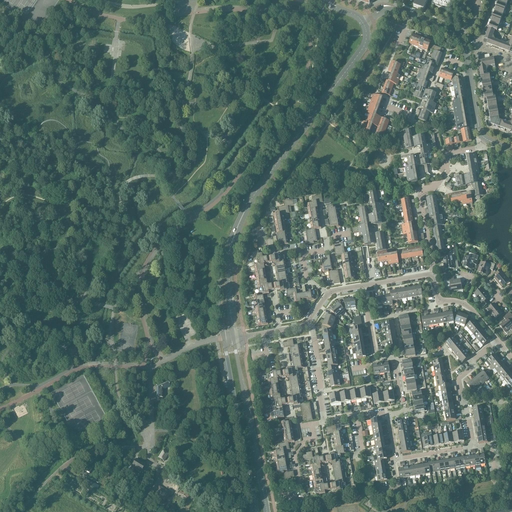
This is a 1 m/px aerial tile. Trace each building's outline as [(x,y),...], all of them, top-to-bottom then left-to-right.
[(425,0),(415,0),(413,7),(424,11),(427,1),(425,0)] [(432,0),(431,5),(450,12),(454,0),(432,0)] [(504,11),(506,6),(496,2),(495,5),(497,5),(496,8),(504,11)] [(503,16),(504,11),(496,8),(495,10),(493,10),(492,12),(503,16)] [(501,21),(503,16),(492,12),(491,15),(493,16),(492,18),(501,21)] [(499,26),(501,21),(492,18),(491,20),(489,20),(488,22),(499,26)] [(497,32),(499,26),(488,22),(487,25),(489,26),(488,28),(495,31),(497,32)] [(488,28),(487,28),(485,33),(486,34),(484,39),(485,40),(484,40),(483,43),(484,44),(486,44),(487,44),(487,45),(492,47),(492,48),(497,50),(500,42),(495,40),(493,36),(495,31),(488,28)] [(417,37),(412,36),(409,45),(414,47),(417,37)] [(511,36),(511,37),(510,42),(506,44),(500,42),(497,50),(503,52),(503,51),(509,53),(509,52),(510,53),(511,53),(511,36)] [(427,52),(428,49),(430,45),(431,42),(426,41),(423,50),(427,52)] [(434,52),(431,59),(440,62),(442,54),(440,53),(441,49),(430,45),(428,49),(434,52)] [(495,66),(493,58),(487,59),(488,60),(482,61),(482,62),(481,61),(479,62),(478,63),(478,65),(479,65),(478,66),(479,72),(478,72),(479,78),(480,78),(487,76),(486,71),(489,67),(495,66)] [(426,62),(425,67),(434,70),(436,66),(430,63),(426,62)] [(397,65),(392,63),(390,67),(399,71),(401,66),(397,65)] [(425,67),(423,71),(429,73),(429,74),(432,75),(434,70),(425,67)] [(420,70),(418,74),(427,78),(429,74),(429,73),(423,71),(420,70)] [(443,79),(451,82),(453,76),(454,73),(446,71),(443,79)] [(416,79),(420,80),(426,83),(426,82),(427,78),(418,74),(416,79)] [(399,81),(390,78),(388,82),(394,85),(398,86),(399,81)] [(418,85),(415,92),(424,95),(426,88),(418,85)] [(393,89),(384,86),(382,93),(390,96),(393,89)] [(427,91),(426,96),(435,99),(437,95),(435,94),(433,93),(431,92),(427,91)] [(372,100),(381,103),(383,98),(373,95),(372,100)] [(426,106),(424,110),(424,111),(430,113),(433,114),(435,110),(426,106)] [(368,119),(378,122),(379,118),(376,116),(376,117),(370,114),(370,115),(368,119)] [(373,126),(376,127),(378,122),(368,119),(367,123),(373,126)] [(495,128),(499,129),(502,121),(499,120),(499,119),(488,120),(488,124),(495,126),(495,128)] [(502,121),(499,129),(505,131),(505,130),(510,132),(511,131),(511,133),(511,132),(511,120),(511,122),(507,123),(502,121)] [(371,130),(373,126),(367,123),(363,122),(362,127),(371,130)] [(380,123),(377,130),(385,133),(388,126),(380,123)] [(365,133),(368,134),(369,135),(371,130),(362,127),(360,131),(361,132),(363,133),(365,133)] [(461,135),(462,138),(463,143),(471,141),(470,133),(461,135)] [(403,137),(405,144),(413,143),(412,135),(403,137)] [(482,188),(473,189),(475,197),(477,197),(480,196),(483,196),(482,188)] [(368,193),(369,201),(378,200),(376,192),(368,193)] [(312,197),(313,202),(316,201),(317,204),(323,203),(321,194),(317,194),(318,196),(312,197)] [(449,204),(457,203),(456,194),(448,195),(449,204)] [(283,200),(284,207),(285,209),(288,208),(288,207),(294,206),(293,200),(290,201),(289,199),(283,200)] [(307,205),(308,210),(312,209),(312,211),(318,210),(317,204),(316,201),(313,202),(313,204),(307,205)] [(402,205),(403,213),(412,211),(410,204),(402,205)] [(278,208),(279,214),(280,214),(280,216),(284,215),(283,214),(289,213),(288,208),(285,209),(284,207),(278,208)] [(403,213),(404,221),(413,219),(412,211),(403,213)] [(360,222),(369,221),(368,213),(359,214),(360,222)] [(381,219),(371,220),(372,228),(375,227),(374,225),(378,224),(380,224),(382,224),(381,219)] [(305,231),(306,236),(310,235),(310,237),(316,236),(315,230),(315,228),(311,229),(311,230),(305,231)] [(443,239),(442,231),(433,232),(434,240),(443,239)] [(310,235),(306,236),(308,245),(314,244),(314,242),(317,241),(316,236),(310,237),(310,235)] [(376,239),(377,247),(386,245),(384,238),(376,239)] [(444,246),(443,239),(434,240),(436,248),(444,246)] [(333,243),(334,251),(338,251),(338,249),(344,248),(343,243),(339,244),(339,242),(333,243)] [(422,247),(417,248),(418,257),(423,256),(422,251),(425,251),(424,248),(422,248),(422,247)] [(341,255),(341,257),(345,256),(345,254),(344,248),(338,249),(338,251),(334,251),(335,256),(341,255)] [(417,248),(409,250),(410,258),(418,257),(417,248)] [(409,250),(401,251),(403,260),(410,258),(409,250)] [(252,253),(253,262),(257,261),(257,259),(263,258),(262,253),(259,254),(258,252),(252,253)] [(341,257),(342,262),(348,261),(349,262),(352,262),(351,253),(345,254),(345,256),(341,257)] [(276,263),(276,264),(280,264),(279,262),(285,261),(284,256),(281,257),(281,255),(274,256),(275,258),(269,259),(270,264),(273,263),(273,264),(276,263)] [(463,267),(471,270),(473,264),(476,265),(479,258),(473,256),(472,260),(465,257),(463,262),(465,263),(463,267)] [(320,260),(321,265),(325,265),(325,266),(331,265),(330,257),(326,257),(326,259),(320,260)] [(443,259),(444,264),(445,264),(445,267),(444,267),(445,271),(454,269),(454,266),(452,266),(451,262),(453,262),(452,257),(443,259)] [(253,262),(254,266),(260,265),(261,267),(264,266),(264,265),(266,265),(270,264),(269,259),(263,260),(263,258),(257,259),(257,261),(253,262)] [(276,264),(277,269),(283,268),(283,270),(287,269),(285,261),(279,262),(280,264),(276,264)] [(490,263),(489,266),(481,263),(477,272),(487,276),(489,270),(493,271),(495,265),(490,263)] [(322,274),(328,273),(329,273),(328,271),(332,270),(331,265),(325,266),(325,265),(321,265),(322,274)] [(328,273),(329,279),(336,278),(335,276),(339,276),(338,271),(332,272),(332,270),(328,271),(329,273),(328,273)] [(502,273),(503,272),(501,270),(497,274),(498,276),(494,279),(502,288),(509,282),(510,281),(507,277),(506,278),(502,273)] [(336,278),(329,279),(330,284),(334,283),(334,285),(340,284),(339,276),(335,276),(336,278)] [(447,282),(450,282),(451,292),(461,290),(460,280),(454,281),(454,277),(446,278),(447,282)] [(257,281),(258,289),(264,288),(264,286),(268,285),(267,281),(261,282),(260,280),(257,281)] [(277,285),(276,286),(274,286),(275,291),(280,290),(281,292),(286,291),(286,289),(290,288),(289,284),(283,285),(283,283),(279,283),(279,285),(277,285)] [(269,294),(269,292),(275,291),(274,286),(270,286),(268,287),(268,285),(264,286),(264,288),(258,289),(259,294),(263,293),(263,295),(269,294)] [(290,288),(286,289),(288,297),(293,296),(293,294),(297,294),(296,289),(290,290),(290,288)] [(481,305),(483,308),(488,304),(486,301),(489,298),(481,288),(474,294),(482,304),(481,305)] [(309,293),(303,294),(304,300),(307,299),(308,301),(314,300),(312,291),(308,292),(309,293)] [(294,296),(293,296),(295,303),(301,302),(300,300),(304,300),(303,294),(297,295),(297,294),(293,294),(294,296)] [(344,303),(339,305),(344,310),(345,309),(346,311),(351,310),(349,300),(344,301),(344,303)] [(338,304),(334,307),(341,316),(345,312),(344,310),(339,305),(338,304)] [(488,310),(496,319),(502,314),(494,304),(488,310)] [(330,311),(331,312),(335,317),(337,319),(341,316),(334,307),(330,311)] [(327,316),(325,321),(334,324),(336,319),(334,319),(335,317),(331,312),(328,316),(327,316)] [(455,323),(460,324),(463,315),(458,314),(458,315),(452,314),(454,321),(455,321),(455,323)] [(506,321),(500,326),(505,333),(510,328),(511,331),(511,330),(511,324),(511,325),(509,322),(511,318),(511,316),(509,314),(504,318),(506,321)] [(465,325),(467,326),(472,322),(468,319),(468,317),(463,315),(460,324),(465,326),(465,325)] [(324,326),(324,332),(330,330),(330,329),(332,329),(334,324),(325,321),(323,326),(324,326)] [(466,327),(469,331),(477,325),(473,321),(472,322),(467,326),(466,327)] [(469,331),(473,335),(480,329),(477,325),(469,331)] [(473,335),(476,339),(483,333),(480,329),(473,335)] [(476,339),(479,343),(487,337),(483,333),(476,339)] [(487,337),(479,343),(483,347),(490,341),(487,337)] [(446,344),(449,348),(456,342),(453,338),(446,344)] [(290,348),(290,349),(294,348),(294,346),(293,340),(286,341),(287,343),(283,343),(284,349),(290,348)] [(449,348),(452,352),(460,346),(456,342),(449,348)] [(290,349),(291,354),(297,353),(297,355),(301,354),(300,345),(294,346),(294,348),(290,349)] [(452,352),(456,356),(463,350),(460,346),(452,352)] [(456,356),(459,360),(466,354),(463,350),(456,356)] [(466,354),(459,360),(462,364),(470,358),(466,354)] [(489,367),(491,365),(498,359),(495,355),(486,363),(489,367)] [(491,365),(494,369),(501,363),(498,359),(491,365)] [(294,371),(298,371),(298,369),(304,368),(303,363),(299,364),(299,362),(293,363),(294,369),(294,371)] [(494,369),(497,373),(505,367),(501,363),(494,369)] [(293,377),(299,376),(298,371),(294,371),(294,369),(291,370),(290,367),(288,368),(289,375),(285,376),(286,378),(287,378),(289,378),(289,379),(293,378),(293,377)] [(497,373),(501,377),(508,371),(505,367),(497,373)] [(501,377),(504,381),(511,375),(508,371),(501,377)] [(274,382),(278,381),(278,380),(280,379),(281,379),(281,377),(277,377),(276,372),(270,374),(270,375),(267,376),(268,381),(274,380),(274,382)] [(483,372),(479,375),(485,383),(489,379),(483,372)] [(479,375),(475,379),(481,386),(485,383),(479,375)] [(297,384),(300,384),(299,376),(293,377),(293,378),(289,379),(290,384),(296,383),(297,384)] [(475,379),(471,382),(477,389),(481,386),(475,379)] [(167,381),(166,380),(167,380),(166,380),(156,384),(156,385),(157,386),(156,386),(157,398),(163,398),(163,390),(170,387),(167,381)] [(477,389),(471,382),(467,385),(473,393),(477,389)] [(277,401),(281,400),(280,395),(274,396),(274,394),(270,395),(272,403),(278,402),(277,401)] [(293,402),(294,406),(300,405),(300,403),(304,403),(303,398),(297,399),(296,397),(293,398),(293,399),(291,400),(290,400),(290,402),(293,402)] [(283,408),(282,407),(282,404),(285,403),(285,401),(284,401),(281,401),(281,400),(277,401),(278,402),(272,403),(272,408),(276,407),(276,409),(283,408)] [(301,408),(301,412),(305,411),(305,413),(311,412),(310,403),(304,404),(304,403),(300,403),(300,405),(294,406),(295,409),(301,408)] [(305,411),(301,412),(301,413),(295,414),(296,418),(302,417),(303,420),(306,420),(306,421),(313,420),(311,412),(305,413),(305,411)] [(333,433),(333,435),(337,434),(336,432),(342,431),(341,427),(341,424),(329,426),(329,428),(326,429),(327,434),(333,433)] [(333,435),(334,439),(340,438),(340,440),(344,439),(342,431),(336,432),(337,434),(333,435)] [(279,444),(280,449),(283,449),(284,451),(290,450),(289,443),(288,443),(288,441),(284,442),(285,443),(279,444)] [(337,455),(337,457),(341,456),(340,455),(346,454),(346,449),(342,449),(342,448),(335,449),(337,455)] [(274,452),(275,457),(278,456),(279,458),(285,457),(284,451),(283,449),(280,449),(280,451),(274,452)] [(163,451),(158,458),(164,462),(168,454),(163,451)] [(309,460),(310,462),(313,461),(313,459),(312,453),(306,454),(306,455),(303,456),(303,461),(309,460)] [(328,461),(328,464),(330,463),(330,464),(332,463),(332,465),(336,464),(335,462),(342,461),(341,456),(337,457),(337,455),(333,456),(333,453),(330,453),(331,461),(328,461)] [(96,457),(104,463),(107,459),(99,454),(96,457)] [(80,473),(87,478),(97,461),(90,457),(80,473)] [(310,462),(310,466),(317,465),(317,467),(321,467),(320,465),(323,465),(322,465),(324,464),(323,462),(320,463),(319,458),(313,459),(313,461),(310,462)] [(131,467),(136,470),(140,462),(136,460),(131,467)] [(336,464),(332,465),(333,469),(339,468),(339,470),(343,469),(342,461),(335,462),(336,464)] [(140,462),(136,470),(140,473),(145,465),(140,462)] [(278,475),(284,474),(284,472),(287,471),(286,467),(280,468),(280,466),(276,466),(278,475)] [(284,474),(285,480),(291,479),(291,478),(294,477),(293,472),(288,473),(287,471),(284,472),(284,474)] [(133,488),(140,492),(146,481),(140,478),(133,488)] [(313,481),(314,489),(320,488),(320,486),(324,485),(323,481),(317,482),(317,480),(313,481)] [(333,485),(332,486),(333,488),(336,487),(336,490),(337,495),(340,494),(339,492),(343,491),(343,489),(346,489),(345,484),(339,485),(339,483),(335,483),(336,485),(333,485)] [(320,488),(314,489),(315,494),(319,493),(319,495),(323,494),(323,497),(326,497),(324,489),(328,489),(327,486),(326,487),(326,486),(324,487),(324,485),(320,486),(320,488)] [(152,497),(163,504),(170,493),(164,489),(159,486),(152,497)]
